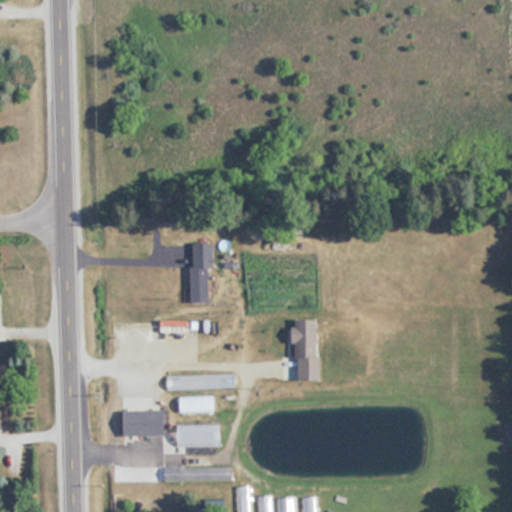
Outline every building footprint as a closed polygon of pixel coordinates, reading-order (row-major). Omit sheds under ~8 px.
[(193,302),(212,301),(211,242),(192,242),(193,302)] [(321,378),(320,318),(297,318),(299,378),(321,378)] [(216,412),(216,396),(181,396),(181,412),(216,412)] [(125,410),(125,436),(167,436),(167,410),(125,410)] [(200,422),(181,422),(181,448),(200,448),(200,422)] [(233,467),(164,467),(164,480),(233,480),(233,467)] [(250,511),(250,485),(236,485),(236,511),(250,511)] [(258,495),(258,511),(272,511),(272,495),(258,495)] [(295,511),(296,496),(277,496),(276,511),(295,511)] [(303,496),(303,511),(317,511),(318,496),(303,496)]
